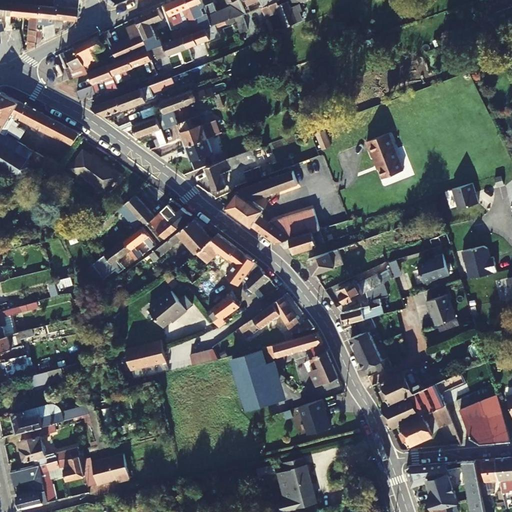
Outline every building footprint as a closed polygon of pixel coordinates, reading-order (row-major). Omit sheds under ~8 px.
[(0,0),(0,11),(11,13),(11,0),(0,0)] [(37,23),(38,14),(38,3),(11,0),(11,13),(29,14),(28,49),(36,46),(36,44),(37,29),(37,23)] [(192,15),(194,14),(188,0),(172,0),(166,3),(170,14),(175,12),(178,18),(191,13),(192,15)] [(212,25),(211,21),(208,22),(199,1),(201,0),(188,0),(194,14),(200,29),(212,25)] [(241,2),(240,0),(227,0),(229,2),(231,1),(235,12),(231,14),(230,11),(216,17),(213,10),(207,12),(211,21),(212,25),(225,20),(233,17),(241,14),(245,12),(242,4),(241,2)] [(290,6),(296,4),(306,0),(308,3),(311,1),(310,0),(277,0),(269,3),(262,6),(261,6),(264,15),(279,9),(286,25),(302,19),(299,11),(292,13),(290,6)] [(254,1),(247,4),(249,10),(256,8),(254,1)] [(38,14),(55,16),(57,5),(38,3),(38,14)] [(299,11),(296,4),(290,6),(292,13),(299,11)] [(78,7),(57,5),(55,16),(55,20),(54,22),(63,22),(64,17),(77,17),(78,7)] [(160,44),(158,37),(152,22),(163,17),(158,6),(136,16),(138,22),(149,48),(153,47),(160,44)] [(37,23),(44,25),(55,20),(55,16),(38,14),(37,23)] [(241,14),(233,17),(239,31),(247,28),(241,14)] [(45,31),(53,31),(54,22),(55,20),(44,25),(45,31)] [(184,35),(188,47),(219,35),(216,26),(226,22),(225,20),(212,25),(200,29),(184,35)] [(149,48),(138,22),(127,27),(131,38),(110,47),(112,53),(114,56),(116,61),(129,56),(148,49),(149,48)] [(103,31),(106,38),(111,36),(108,29),(103,31)] [(173,31),(161,36),(163,43),(164,43),(176,38),(173,31)] [(86,69),(99,63),(94,50),(103,45),(98,34),(76,45),(86,69)] [(169,54),(188,47),(184,35),(176,38),(164,43),(169,54)] [(158,58),(169,54),(164,43),(163,43),(160,44),(153,47),(158,58)] [(66,50),(73,67),(74,69),(77,68),(80,76),(88,72),(86,69),(76,45),(66,50)] [(129,56),(132,66),(152,58),(148,49),(129,56)] [(114,56),(109,58),(99,63),(101,67),(108,64),(116,61),(114,56)] [(108,64),(115,82),(129,77),(126,69),(132,66),(129,56),(116,61),(108,64)] [(103,79),(109,91),(117,88),(115,82),(108,64),(101,67),(88,72),(92,83),(103,79)] [(74,78),(70,68),(70,66),(66,67),(70,79),(74,78)] [(74,69),(73,67),(70,68),(74,78),(80,76),(77,68),(74,69)] [(117,97),(122,108),(154,96),(153,91),(175,83),(172,76),(117,97)] [(92,85),(77,91),(80,99),(95,93),(92,85)] [(165,112),(208,95),(205,89),(195,93),(193,88),(161,100),(165,112)] [(17,115),(26,120),(32,108),(0,92),(0,130),(7,134),(14,122),(8,119),(12,112),(17,115)] [(102,115),(122,108),(117,97),(100,103),(88,108),(102,115)] [(191,113),(198,111),(205,108),(201,99),(187,104),(191,113)] [(152,105),(140,110),(142,117),(155,112),(152,105)] [(26,120),(33,123),(38,112),(32,108),(26,120)] [(14,122),(17,115),(12,112),(8,119),(14,122)] [(33,123),(58,136),(72,144),(79,132),(38,112),(33,123)] [(159,121),(164,119),(168,118),(166,112),(157,115),(159,121)] [(167,143),(161,126),(159,121),(157,115),(134,124),(138,136),(155,129),(158,138),(142,144),(149,150),(167,143)] [(197,121),(195,115),(178,121),(187,145),(207,137),(201,120),(197,121)] [(0,166),(16,177),(25,175),(31,165),(29,157),(34,150),(7,134),(0,130),(0,166)] [(226,135),(225,131),(213,135),(215,139),(226,135)] [(385,177),(404,169),(390,135),(368,142),(374,157),(376,156),(385,177)] [(72,144),(58,136),(46,156),(54,161),(59,164),(72,144)] [(195,167),(213,161),(211,156),(209,152),(212,150),(207,137),(187,145),(195,167)] [(257,158),(253,148),(229,157),(218,161),(213,163),(206,166),(215,190),(227,186),(222,172),(257,158)] [(226,150),(215,154),(218,161),(229,157),(226,150)] [(85,151),(72,168),(106,193),(118,177),(104,167),(105,165),(85,151)] [(59,164),(54,161),(50,171),(56,170),(59,164)] [(245,170),(249,180),(264,175),(260,165),(245,170)] [(259,216),(264,209),(249,198),(255,196),(256,198),(297,183),(292,170),(239,189),(226,206),(252,225),(259,216)] [(472,182),(452,188),(458,208),(478,202),(472,182)] [(142,220),(146,223),(150,219),(154,215),(135,194),(118,209),(135,226),(142,220)] [(165,206),(168,209),(177,203),(171,199),(165,206)] [(172,214),(168,209),(165,206),(161,209),(176,227),(191,215),(179,209),(172,214)] [(316,207),(268,223),(261,232),(276,243),(291,238),(322,228),(316,207)] [(152,222),(164,236),(176,227),(161,209),(154,215),(157,218),(152,222)] [(114,212),(96,229),(99,233),(118,217),(114,212)] [(261,232),(268,223),(259,216),(252,225),(261,232)] [(202,229),(193,219),(149,253),(154,260),(182,235),(187,242),(202,229)] [(151,247),(156,243),(143,225),(124,238),(131,248),(134,246),(144,238),(151,247)] [(322,228),(291,238),(296,252),(326,243),(322,228)] [(175,260),(168,263),(173,270),(180,266),(188,258),(190,256),(211,238),(202,229),(187,242),(192,247),(176,261),(175,260)] [(219,251),(228,257),(236,247),(217,233),(211,238),(190,256),(194,260),(196,258),(202,265),(219,251)] [(336,249),(355,242),(353,235),(333,241),(336,249)] [(117,258),(128,250),(131,248),(124,238),(97,259),(102,265),(104,263),(110,272),(116,267),(113,262),(117,258)] [(309,258),(314,273),(335,266),(333,259),(367,247),(364,239),(355,242),(336,249),(309,258)] [(469,278),(497,271),(494,256),(490,257),(488,247),(484,245),(463,250),(469,278)] [(236,247),(228,257),(236,263),(243,253),(236,247)] [(128,250),(135,260),(138,257),(135,253),(131,248),(128,250)] [(243,253),(236,263),(227,275),(238,283),(242,278),(255,262),(243,253)] [(418,261),(424,282),(433,280),(432,277),(449,274),(444,254),(418,261)] [(116,267),(121,263),(117,258),(113,262),(116,267)] [(180,266),(190,277),(193,282),(202,274),(188,258),(180,266)] [(173,270),(168,263),(167,262),(160,265),(166,274),(173,270)] [(255,262),(242,278),(245,281),(246,280),(253,290),(269,277),(255,262)] [(388,280),(385,273),(375,278),(379,285),(385,281),(388,280)] [(379,285),(375,278),(360,285),(354,276),(326,288),(330,295),(340,290),(345,303),(365,292),(379,285)] [(59,287),(73,284),(71,277),(57,279),(59,287)] [(0,281),(1,285),(2,290),(9,288),(7,280),(2,281),(0,281)] [(365,292),(370,300),(392,294),(385,281),(379,285),(365,292)] [(191,303),(170,291),(154,316),(174,327),(182,314),(184,315),(191,303)] [(222,316),(239,303),(230,291),(207,309),(220,326),(226,321),(222,316)] [(447,293),(426,301),(429,310),(430,310),(435,324),(455,317),(447,293)] [(299,323),(283,295),(273,302),(280,312),(292,333),(315,327),(306,318),(299,323)] [(373,308),(370,300),(362,302),(363,306),(364,310),(373,308)] [(247,336),(254,331),(280,312),(273,302),(240,326),(247,336)] [(12,307),(14,314),(23,311),(21,305),(12,307)] [(364,310),(363,306),(341,311),(344,323),(351,321),(358,319),(371,316),(380,314),(378,306),(373,308),(364,310)] [(0,317),(14,314),(12,307),(11,308),(5,309),(0,310),(0,336),(7,335),(4,324),(0,324),(0,317)] [(351,338),(359,352),(376,345),(369,330),(376,327),(371,316),(358,319),(363,332),(351,338)] [(67,320),(46,324),(48,332),(69,328),(67,320)] [(354,322),(351,321),(344,323),(347,329),(354,327),(354,322)] [(266,359),(311,346),(323,343),(318,331),(262,346),(266,359)] [(0,336),(0,351),(12,348),(11,343),(21,340),(19,332),(7,335),(0,336)] [(167,361),(162,340),(150,343),(126,348),(131,369),(167,361)] [(311,346),(315,355),(327,350),(323,343),(311,346)] [(441,344),(427,350),(430,357),(444,351),(441,344)] [(380,371),(392,365),(388,357),(383,359),(376,345),(359,352),(364,368),(376,363),(380,371)] [(212,347),(190,353),(193,364),(218,358),(212,347)] [(277,400),(265,363),(261,349),(232,358),(248,409),(277,400)] [(327,350),(315,355),(320,367),(311,371),(316,384),(337,375),(327,350)] [(14,377),(32,374),(30,367),(24,369),(20,355),(9,358),(14,377)] [(309,370),(319,366),(315,357),(305,362),(309,370)] [(265,363),(277,400),(288,397),(275,359),(265,363)] [(415,366),(381,381),(390,401),(409,393),(437,381),(446,377),(444,373),(421,380),(415,366)] [(461,371),(446,377),(450,387),(451,389),(466,382),(461,371)] [(446,377),(437,381),(441,391),(450,387),(446,377)] [(409,393),(419,415),(446,404),(441,391),(437,381),(409,393)] [(390,401),(381,405),(391,427),(400,423),(419,415),(409,393),(390,401)] [(494,441),(511,440),(496,394),(478,401),(494,441)] [(326,408),(323,397),(299,405),(308,433),(330,426),(326,414),(325,415),(323,409),(326,408)] [(478,401),(459,409),(470,436),(475,443),(494,441),(478,401)] [(440,426),(453,421),(449,412),(446,404),(419,415),(400,423),(409,444),(432,435),(429,426),(426,419),(429,418),(435,415),(440,426)] [(27,415),(40,412),(39,405),(26,409),(27,415)] [(27,415),(26,409),(13,412),(17,432),(23,431),(46,425),(65,420),(62,411),(41,416),(40,412),(27,415)] [(25,460),(32,458),(37,457),(39,464),(58,460),(66,457),(65,452),(56,453),(56,452),(45,455),(40,435),(48,433),(46,425),(23,431),(25,438),(20,440),(22,449),(20,452),(21,456),(24,457),(25,460)] [(72,466),(64,468),(66,479),(85,474),(83,468),(82,460),(80,454),(70,457),(72,466)] [(93,461),(98,483),(117,479),(117,481),(130,478),(124,454),(93,461)] [(282,461),(284,469),(306,463),(303,455),(282,461)] [(499,479),(510,478),(511,477),(511,455),(495,457),(499,479)] [(60,469),(64,468),(72,466),(70,457),(66,457),(58,460),(60,467),(60,469)] [(85,474),(88,486),(98,483),(91,457),(81,459),(82,460),(84,468),(85,474)] [(481,458),(485,480),(488,493),(494,491),(492,479),(499,479),(495,457),(481,458)] [(480,481),(485,480),(481,458),(475,459),(480,481)] [(462,460),(467,473),(471,497),(483,493),(480,481),(475,459),(462,460)] [(48,469),(48,470),(60,467),(58,460),(39,464),(40,470),(48,469)] [(457,501),(444,461),(412,464),(406,468),(411,485),(428,480),(434,507),(446,504),(457,501)] [(274,471),(272,463),(257,467),(259,475),(274,471)] [(306,463),(284,469),(285,470),(276,472),(284,501),(314,492),(306,463)] [(42,478),(40,470),(39,464),(34,465),(33,466),(36,479),(34,480),(36,492),(16,497),(19,508),(48,501),(42,478)] [(27,476),(25,468),(10,472),(12,480),(27,476)] [(50,476),(48,470),(48,469),(40,470),(42,478),(50,476)] [(56,499),(50,476),(42,478),(48,501),(56,499)] [(503,495),(509,494),(510,494),(507,482),(501,483),(503,495)] [(474,511),(473,511),(486,511),(483,493),(471,497),(474,511)]
